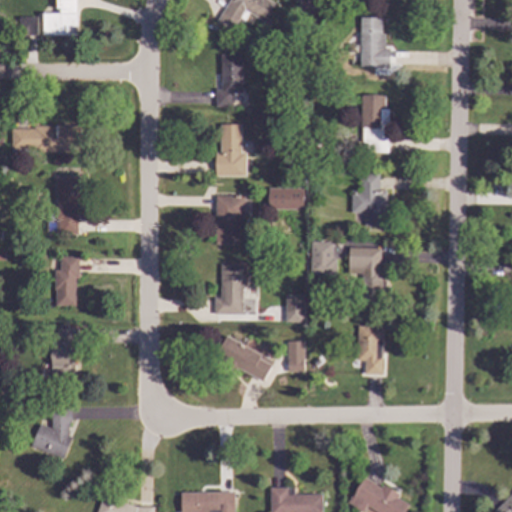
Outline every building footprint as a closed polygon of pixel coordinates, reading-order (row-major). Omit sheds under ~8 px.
[(76,0),(77,35),(42,35),(42,14),(59,14),(59,8),(56,9),(55,0),(76,0)] [(267,0),(274,4),(263,22),(249,13),(244,20),(239,17),(231,31),(215,22),(228,0),(267,0)] [(316,0),(308,7),(312,12),(305,19),(294,5),(300,0),(316,0)] [(37,35),(19,35),(19,17),(37,17),(37,35)] [(381,34),(385,34),(385,48),(389,48),(389,68),(360,68),(360,17),(381,17),(381,34)] [(241,92),(232,93),(232,107),(215,107),(215,89),(221,89),(221,54),(240,54),(241,92)] [(384,109),(387,109),(387,153),(366,153),(366,143),(362,143),(362,127),(360,127),(360,96),(384,95),(384,109)] [(241,153),(245,153),(245,176),(215,177),(215,153),(219,153),(219,125),(240,125),(241,153)] [(79,153),(34,153),(34,149),(11,150),(11,129),(34,129),(34,126),(79,126),(79,153)] [(292,137),(284,137),(284,130),(292,129),(292,137)] [(379,191),(385,191),(386,226),(364,226),(364,213),(350,213),(350,191),(359,191),(359,174),(379,173),(379,191)] [(79,221),(77,221),(78,234),(58,234),(58,220),(55,220),(55,177),(79,177),(79,221)] [(267,210),(302,210),(302,189),(267,189),(267,210)] [(235,197),(243,197),(244,218),(237,218),(237,244),(214,244),(214,195),(235,195),(235,197)] [(321,249),(313,249),(313,240),(321,240),(321,249)] [(379,269),(381,269),(381,281),(383,281),(383,307),(360,307),(360,289),(358,289),(358,279),(360,279),(360,274),(348,274),(348,247),(379,247),(379,269)] [(79,278),(74,279),(75,306),(55,306),(54,257),(79,256),(79,278)] [(242,314),(213,315),(213,298),(220,298),(220,265),(241,265),(242,314)] [(299,321),(288,321),(288,312),(299,312),(299,321)] [(77,352),(74,352),(74,377),(73,377),(73,386),(52,387),(52,374),(43,375),(42,363),(51,363),(50,343),(58,343),(57,340),(50,341),(50,333),(57,333),(57,328),(77,327),(77,352)] [(383,374),(364,375),(364,360),(356,360),(356,327),(383,327),(383,374)] [(273,362),(262,382),(236,368),(235,371),(225,366),(227,362),(215,356),(225,336),(273,362)] [(302,372),(302,342),(286,342),(286,373),(302,372)] [(71,423),(67,423),(68,436),(71,437),(62,459),(31,445),(39,424),(51,429),(51,404),(70,404),(71,423)] [(380,488),(383,484),(399,495),(397,498),(408,505),(403,511),(374,511),(366,507),(363,511),(358,511),(360,510),(347,503),(363,477),(380,488)] [(294,488),(294,494),(322,494),(321,511),(270,511),(271,487),(294,488)] [(123,499),(122,502),(136,507),(154,507),(153,511),(95,511),(103,492),(123,499)] [(234,511),(180,511),(180,492),(234,492),(234,511)] [(511,511),(493,511),(511,493),(511,511)]
